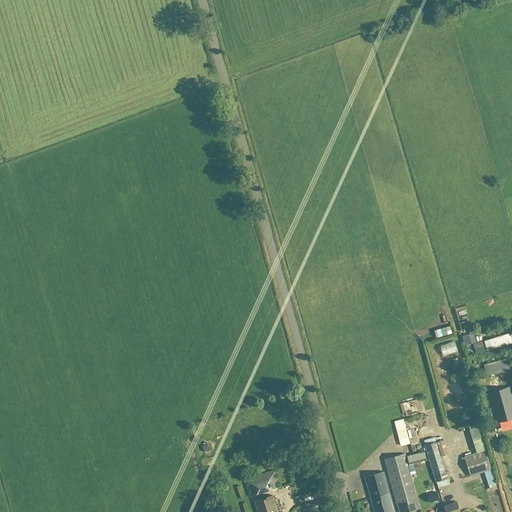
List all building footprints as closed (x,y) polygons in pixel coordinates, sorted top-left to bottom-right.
[(471,345),(477,343),(474,334),(468,335),(471,345)] [(475,356),(511,345),(508,334),(472,346),(475,356)] [(468,335),(462,337),(465,347),(470,345),(468,335)] [(507,359),(483,365),(486,377),(510,371),(507,359)] [(493,413),(496,424),(511,419),(511,407),(507,389),(488,395),(492,409),(493,408),(495,412),(493,413)] [(404,402),(408,412),(416,410),(412,399),(404,402)] [(402,420),(394,422),(400,447),(409,445),(402,420)] [(433,477),(446,473),(437,442),(423,447),(433,477)] [(462,458),(469,478),(492,470),(485,450),(462,458)] [(409,453),(410,461),(419,460),(418,452),(409,453)] [(392,492),(413,487),(404,455),(383,461),(392,492)] [(273,472),(243,481),(248,497),(278,488),(273,472)] [(370,498),(389,493),(383,472),(364,477),(370,498)] [(448,479),(446,473),(433,477),(435,483),(448,479)] [(413,487),(392,492),(396,511),(411,511),(419,510),(415,493),(413,487)] [(426,496),(429,504),(439,501),(436,494),(434,494),(433,489),(424,492),(425,496),(426,496)] [(393,511),(389,493),(370,498),(373,511),(393,511)] [(277,511),(273,497),(254,502),(256,511),(277,511)] [(459,511),(456,503),(444,507),(445,511),(459,511)]
